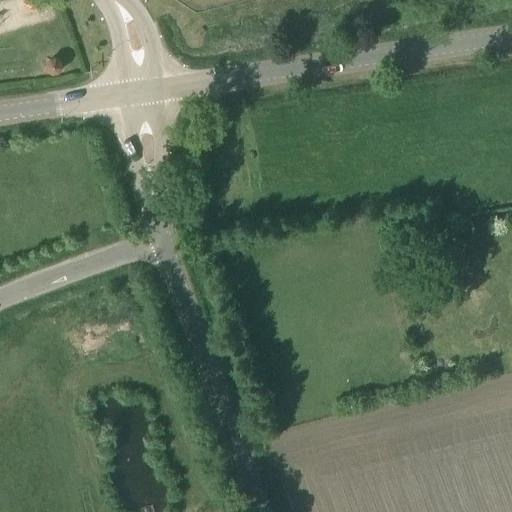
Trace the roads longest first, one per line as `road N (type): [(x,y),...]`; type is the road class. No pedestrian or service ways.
road 1 (secondary): [(138,89),(511,37)]
road 2 (tertiary): [(258,511),(162,240)]
road 3 (tertiary): [(0,300),(162,240)]
road 4 (tertiary): [(162,240),(138,89)]
road 5 (secondary): [(0,110),(138,89)]
